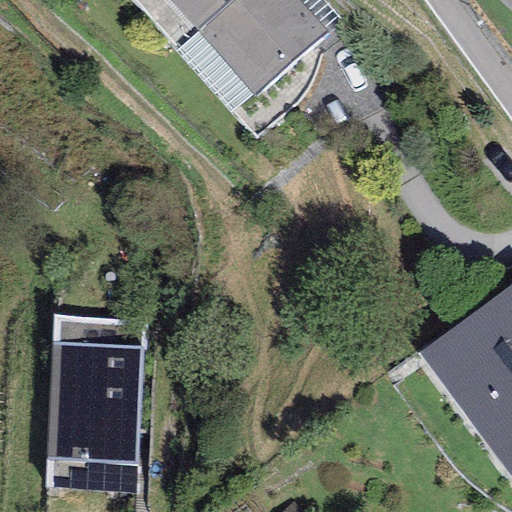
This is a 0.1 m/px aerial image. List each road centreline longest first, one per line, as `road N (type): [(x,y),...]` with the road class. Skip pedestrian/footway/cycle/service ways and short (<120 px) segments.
road 1 (residential): [(511,240),(462,244),(442,227),(344,88)]
road 2 (unknown): [(511,178),(412,27),(374,0)]
road 3 (unclassified): [(511,97),(440,0)]
